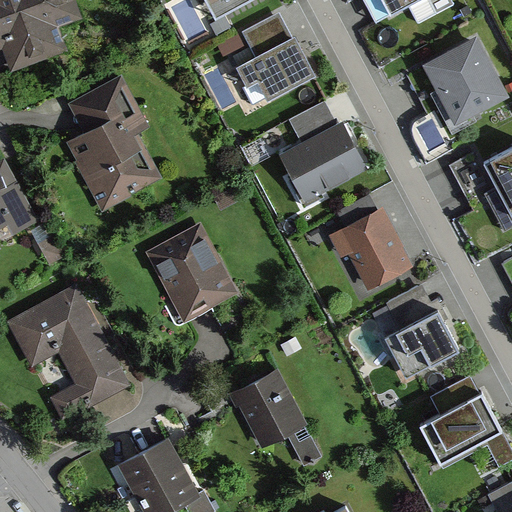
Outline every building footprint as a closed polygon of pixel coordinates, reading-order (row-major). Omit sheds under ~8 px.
[(0,0),(0,59),(3,68),(52,51),(43,27),(73,17),(67,0),(0,0)] [(197,0),(207,19),(244,0),(197,0)] [(384,0),(391,11),(411,0),(384,0)] [(475,35),(427,60),(456,116),(505,91),(475,35)] [(287,41),(242,64),(259,97),(304,74),(287,41)] [(91,132),(68,144),(101,207),(156,179),(132,132),(143,126),(118,78),(75,101),(91,132)] [(326,99),(290,119),(299,135),(335,114),(326,99)] [(334,126),(275,157),(298,199),(357,168),(334,126)] [(511,152),(490,164),(511,206),(511,152)] [(4,170),(0,172),(0,235),(29,222),(4,170)] [(403,269),(374,211),(334,231),(363,289),(403,269)] [(199,226),(148,252),(184,322),(235,296),(199,226)] [(120,389),(70,289),(9,320),(30,361),(55,348),(73,384),(51,396),(62,418),(120,389)] [(436,311),(380,341),(401,380),(457,350),(436,311)] [(275,374),(232,394),(256,445),(299,426),(275,374)] [(474,396),(414,427),(432,462),(492,431),(474,396)] [(304,464),(323,455),(309,425),(290,434),(304,464)] [(503,462),(511,456),(511,446),(503,432),(489,439),(503,462)] [(163,441),(117,466),(141,511),(166,511),(193,498),(163,441)] [(487,511),(510,511),(511,511),(511,484),(481,500),(487,511)]
